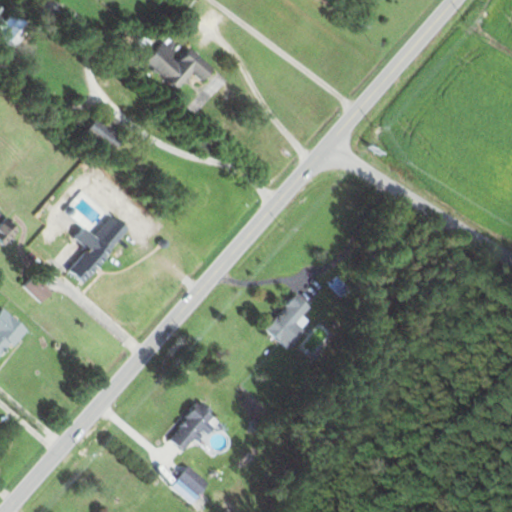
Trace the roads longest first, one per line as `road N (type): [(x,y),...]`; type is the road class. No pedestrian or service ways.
road 1 (secondary): [(6,511),(323,151)]
road 2 (tertiary): [(511,264),(323,151)]
road 3 (secondary): [(323,151),(456,0)]
